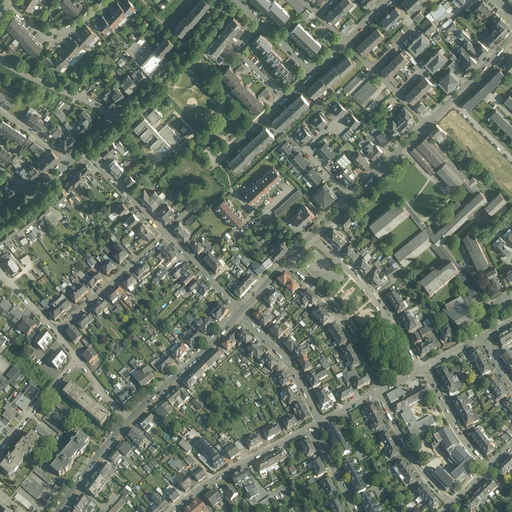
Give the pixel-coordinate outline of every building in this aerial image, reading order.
[(33,7),(23,1),(24,1),(21,0),(18,4),(30,12),(33,7)] [(62,0),(58,5),(63,10),(70,1),(68,0),(62,0)] [(136,7),(128,0),(124,0),(127,3),(124,6),(120,3),(119,5),(128,13),(127,13),(129,14),(133,10),(136,7)] [(211,4),(206,0),(200,0),(185,18),(184,18),(183,18),(174,28),(174,29),(182,35),(191,24),(192,25),(210,4),(211,4)] [(272,3),(269,0),(251,0),(264,12),(275,1),(272,3)] [(350,0),(341,0),(342,1),(340,3),(347,10),(353,3),(350,0)] [(404,0),(402,3),(411,12),(423,0),(404,0)] [(453,0),(443,0),(440,3),(445,10),(455,2),(453,0)] [(479,0),(476,0),(467,9),(471,13),(474,9),(482,2),(479,0)] [(70,1),(63,10),(67,14),(75,6),(77,4),(74,2),(73,4),(70,1)] [(289,14),(275,1),(264,12),(265,12),(267,10),(281,23),(289,14)] [(491,9),(483,1),(482,2),(474,9),(483,18),(491,9)] [(128,13),(119,5),(117,3),(116,5),(119,9),(116,12),(112,9),(110,11),(121,20),(127,13),(128,13)] [(347,10),(340,3),(338,5),(337,4),(335,7),(336,7),(333,9),(340,16),(347,10)] [(440,3),(430,12),(436,18),(445,10),(440,3)] [(75,6),(67,14),(72,19),(82,9),(79,6),(77,8),(75,6)] [(388,25),(391,29),(404,17),(394,6),(379,20),(386,27),(388,25)] [(340,16),(333,9),(332,11),(331,11),(329,13),(327,16),(333,23),(340,16)] [(307,10),(301,16),(305,20),(311,13),(307,10)] [(121,20),(110,11),(109,12),(112,16),(109,19),(105,16),(104,18),(112,26),(114,28),(121,20)] [(420,12),(413,19),(417,23),(424,16),(420,12)] [(496,13),(491,19),(495,23),(500,17),(496,13)] [(247,21),(239,15),(236,19),(241,23),(241,24),(243,25),(247,21)] [(14,16),(4,26),(8,30),(18,19),(14,16)] [(112,26),(104,18),(102,16),(100,18),(104,22),(101,25),(97,22),(95,24),(106,34),(112,26)] [(236,19),(233,17),(225,27),(232,34),(241,24),(241,23),(236,19)] [(509,25),(500,17),(495,23),(498,25),(504,31),(505,30),(509,25)] [(428,18),(420,26),(429,34),(432,31),(434,32),(436,31),(434,29),(436,27),(428,18)] [(18,19),(8,30),(12,33),(21,23),(18,19)] [(450,19),(443,25),(445,28),(453,21),(452,21),(450,19)] [(454,22),(453,21),(445,28),(448,32),(456,25),(454,22)] [(21,23),(12,33),(11,34),(15,37),(25,27),(21,23)] [(321,44),(298,23),(290,32),(313,53),(321,44)] [(504,31),(498,25),(496,28),(494,27),(492,30),(493,31),(492,33),(499,38),(505,31),(505,30),(504,31)] [(96,36),(86,26),(82,30),(93,40),(96,36)] [(224,26),(214,38),(223,46),(232,34),(225,27),(224,26)] [(25,27),(15,37),(19,41),(28,31),(29,31),(25,27)] [(474,33),(467,27),(464,30),(471,37),(472,36),(475,40),(478,37),(474,33)] [(244,32),(240,29),(234,36),(238,39),(244,32)] [(378,29),(375,31),(374,31),(372,33),(373,33),(371,35),(377,41),(380,38),(381,39),(384,36),(378,29)] [(93,40),(82,30),(80,33),(82,35),(80,37),(88,44),(93,40)] [(440,57),(430,46),(431,45),(416,30),(415,31),(420,36),(408,47),(406,49),(410,54),(413,51),(414,52),(414,53),(415,54),(415,53),(433,72),(444,61),(440,57)] [(28,31),(19,41),(18,41),(22,45),(32,35),(28,31)] [(415,31),(404,42),(408,47),(420,36),(415,31)] [(327,32),(324,38),(330,40),(333,34),(327,32)] [(476,49),(467,41),(470,38),(462,32),(459,35),(466,42),(464,44),(472,53),(476,49)] [(492,33),(490,35),(488,33),(487,34),(484,32),(482,35),(484,38),(483,39),(492,46),(496,41),(497,41),(498,40),(498,39),(499,38),(492,33)] [(273,45),(260,34),(253,41),(265,52),(270,47),(271,47),(273,45)] [(32,35),(22,45),(26,49),(35,39),(36,38),(32,35)] [(88,44),(80,37),(78,35),(76,37),(77,39),(75,41),(82,48),(84,49),(88,44)] [(371,35),(369,37),(368,36),(366,38),(367,39),(364,41),(370,47),(377,41),(371,35)] [(174,43),(167,36),(155,50),(154,50),(162,57),(161,56),(174,43)] [(223,46),(214,38),(207,47),(210,50),(208,52),(217,60),(219,62),(223,58),(217,52),(223,46)] [(35,39),(26,49),(29,53),(39,43),(35,39)] [(82,48),(75,41),(74,40),(72,42),(70,41),(68,43),(78,53),(82,48)] [(488,50),(478,40),(476,43),(478,44),(480,45),(477,48),(484,55),(488,50)] [(364,41),(362,43),(362,42),(359,44),(360,45),(357,47),(364,54),(367,51),(367,50),(370,47),(364,41)] [(234,47),(228,42),(224,46),(230,52),(234,47)] [(39,43),(29,53),(33,56),(43,46),(39,43)] [(78,53),(68,43),(65,46),(67,47),(65,49),(73,57),(78,53)] [(442,55),(432,44),(431,45),(430,46),(440,57),(442,55)] [(271,47),(270,47),(265,52),(263,54),(276,66),(281,61),(283,59),(271,47)] [(477,62),(461,47),(457,51),(466,59),(462,62),(461,60),(459,59),(457,61),(467,72),(477,62)] [(73,57),(65,49),(63,48),(61,50),(63,52),(61,54),(68,61),(69,62),(73,57)] [(484,55),(477,48),(476,49),(472,53),(479,60),(484,55)] [(411,57),(404,49),(401,52),(408,59),(407,59),(408,60),(411,57)] [(155,51),(143,64),(149,70),(150,70),(149,70),(162,57),(154,50),(155,51)] [(408,59),(401,52),(398,55),(397,55),(395,57),(396,57),(394,59),(400,65),(403,62),(404,63),(407,59),(408,59)] [(60,54),(58,56),(57,57),(55,55),(51,59),(47,55),(42,60),(49,67),(53,63),(55,65),(55,67),(57,67),(60,69),(68,61),(61,54),(60,54)] [(335,66),(322,78),(328,84),(330,86),(342,74),(343,75),(355,63),(348,55),(336,67),(335,66)] [(394,59),(392,61),(392,60),(390,62),(390,63),(388,65),(394,72),(395,72),(398,69),(397,68),(400,65),(394,59)] [(281,61),(276,66),(273,69),(286,81),(293,73),(281,61)] [(394,72),(388,65),(386,67),(385,67),(383,69),(384,69),(381,72),(388,79),(391,76),(390,75),(394,72)] [(245,85),(240,80),(241,78),(237,73),(238,72),(236,70),(235,71),(229,66),(221,75),(233,86),(231,88),(256,112),(264,103),(259,98),(261,97),(259,95),(257,97),(247,87),(248,85),(246,83),(245,85)] [(120,67),(116,71),(121,75),(125,71),(120,67)] [(146,76),(142,71),(141,71),(139,73),(136,70),(134,72),(142,81),(147,76),(146,76)] [(482,86),(479,89),(485,95),(488,92),(499,82),(499,81),(505,75),(500,70),(493,76),(482,86)] [(362,71),(343,89),(348,93),(366,75),(362,71)] [(138,85),(132,79),(126,72),(126,73),(128,75),(120,82),(130,92),(138,85)] [(142,81),(134,72),(132,74),(135,77),(132,79),(138,85),(142,81)] [(450,73),(447,76),(446,75),(443,78),(444,79),(442,81),(449,89),(457,81),(450,73)] [(435,82),(428,74),(425,77),(432,84),(433,84),(435,82)] [(321,77),(307,89),(314,97),(328,84),(322,78),(321,77)] [(432,84),(425,77),(423,79),(422,79),(420,81),(420,82),(419,83),(425,90),(428,87),(429,87),(432,84)] [(370,79),(352,97),(357,101),(374,84),(370,79)] [(425,90),(419,83),(417,85),(416,85),(414,87),(415,87),(412,90),(418,96),(425,90)] [(374,84),(357,101),(361,105),(378,88),(374,84)] [(125,96),(118,87),(113,90),(111,92),(113,95),(118,102),(125,96)] [(270,91),(266,88),(259,95),(261,97),(262,95),(264,98),(270,91)] [(479,89),(470,98),(469,98),(463,104),(468,110),(474,104),(475,104),(485,95),(479,89)] [(0,102),(7,108),(13,100),(0,90),(0,102)] [(418,96),(412,90),(410,92),(410,91),(408,93),(408,94),(406,96),(412,103),(416,100),(415,100),(418,96)] [(113,95),(109,99),(107,96),(104,98),(111,107),(118,102),(113,95)] [(301,95),(272,121),(280,130),(309,103),(301,95)] [(323,103),(319,99),(315,103),(319,107),(323,103)] [(347,111),(338,103),(333,110),(341,117),(347,111)] [(67,117),(57,107),(53,112),(62,121),(67,117)] [(162,116),(155,108),(148,115),(147,116),(150,119),(155,123),(157,121),(157,120),(162,116)] [(405,118),(397,125),(396,124),(396,123),(393,120),(387,125),(394,133),(394,134),(395,134),(395,133),(398,131),(401,134),(413,123),(410,119),(413,117),(414,117),(414,116),(413,116),(405,108),(399,114),(403,117),(405,118)] [(84,110),(78,115),(84,121),(86,118),(87,119),(90,117),(84,110)] [(503,117),(496,110),(491,116),(492,117),(491,119),(494,122),(496,121),(497,122),(499,124),(497,126),(501,129),(502,127),(505,130),(504,132),(508,135),(509,134),(511,136),(511,137),(511,138),(511,139),(511,125),(503,117)] [(31,113),(26,121),(32,125),(39,116),(37,114),(35,116),(31,113)] [(155,123),(150,119),(147,116),(148,115),(146,114),(143,117),(144,119),(144,118),(152,126),(155,123)] [(323,118),(319,114),(313,120),(317,125),(320,128),(327,123),(323,118)] [(360,122),(351,115),(346,121),(354,129),(360,122)] [(39,116),(32,125),(38,129),(44,121),(39,118),(40,117),(39,116)] [(382,125),(375,117),(372,120),(380,127),(382,125)] [(84,121),(80,125),(86,131),(92,125),(87,119),(86,118),(84,121)] [(152,126),(144,118),(144,119),(133,129),(138,134),(147,125),(149,128),(140,136),(145,141),(154,133),(159,138),(150,146),(155,151),(163,143),(168,147),(170,145),(152,126)] [(7,124),(1,132),(3,133),(4,132),(6,133),(10,126),(7,124)] [(447,134),(436,124),(429,131),(439,142),(442,138),(439,135),(440,133),(444,137),(447,134)] [(86,131),(80,125),(75,129),(74,127),(73,129),(74,130),(73,130),(79,137),(86,131)] [(147,125),(138,134),(140,136),(149,128),(147,125)] [(167,125),(158,133),(170,145),(172,148),(181,139),(167,125)] [(14,129),(10,126),(6,133),(8,134),(7,136),(9,137),(14,129)] [(56,129),(53,127),(48,131),(56,140),(60,136),(63,139),(64,138),(63,137),(61,135),(56,129)] [(266,127),(242,150),(242,151),(230,162),(237,171),(250,159),(249,158),(274,136),(266,127)] [(303,128),(297,134),(301,139),(305,143),(311,137),(307,132),(303,128)] [(14,129),(9,137),(11,139),(12,137),(14,138),(18,132),(14,129)] [(350,129),(341,137),(346,141),(354,133),(350,129)] [(394,140),(388,134),(387,135),(382,130),(380,133),(379,133),(390,144),(394,140)] [(26,137),(18,132),(14,138),(16,139),(14,141),(18,144),(19,142),(21,143),(26,137)] [(76,141),(70,135),(69,136),(66,132),(64,134),(66,137),(64,138),(71,146),(76,141)] [(154,133),(145,141),(150,146),(159,138),(154,133)] [(390,144),(379,133),(377,135),(381,140),(380,142),(386,148),(390,144)] [(447,155),(428,135),(416,146),(431,162),(435,166),(446,156),(447,155)] [(71,146),(64,138),(63,139),(57,145),(64,152),(71,146)] [(34,143),(28,139),(25,143),(29,147),(34,143)] [(118,147),(112,141),(106,146),(112,152),(114,150),(115,149),(118,147)] [(382,151),(376,145),(375,146),(370,141),(367,144),(378,155),(382,151)] [(283,145),(278,149),(284,156),(289,151),(293,148),(287,142),(283,145)] [(44,149),(34,143),(29,147),(40,159),(42,161),(44,160),(38,154),(44,149)] [(321,147),(317,151),(321,156),(330,148),(325,143),(321,147)] [(378,155),(367,144),(365,147),(369,151),(368,153),(374,159),(378,155)] [(106,146),(100,151),(106,157),(109,155),(109,154),(112,152),(106,146)] [(431,162),(416,146),(410,152),(425,168),(431,162)] [(12,154),(1,147),(0,148),(0,159),(6,163),(12,154)] [(330,148),(321,156),(326,161),(330,157),(334,153),(330,148)] [(51,151),(48,153),(44,149),(38,154),(44,160),(42,161),(40,159),(39,159),(38,161),(37,161),(40,164),(39,165),(44,170),(54,161),(54,162),(57,159),(56,159),(57,159),(56,157),(51,151)] [(126,163),(117,153),(108,162),(110,165),(109,166),(115,173),(126,163)] [(294,157),(291,161),(295,166),(303,158),(299,153),(294,157)] [(363,157),(359,153),(353,159),(363,169),(369,163),(364,158),(363,157)] [(344,154),(336,161),(344,168),(346,166),(351,162),(344,154)] [(466,177),(446,156),(436,165),(439,168),(436,170),(437,170),(454,189),(462,182),(466,177)] [(303,158),(295,166),(300,171),(304,167),(308,163),(303,158)] [(22,169),(13,159),(11,162),(17,169),(19,172),(22,169)] [(435,166),(431,162),(425,168),(431,175),(437,170),(436,170),(439,168),(436,165),(435,166)] [(32,165),(26,170),(29,173),(35,168),(32,165)] [(91,170),(86,165),(80,170),(86,176),(89,173),(91,171),(91,170)] [(348,167),(347,168),(346,166),(344,168),(336,176),(340,180),(339,180),(341,182),(344,179),(348,184),(356,177),(352,173),(353,172),(348,167)] [(26,170),(24,168),(22,169),(19,172),(29,183),(34,180),(28,174),(29,173),(26,170)] [(29,173),(28,174),(34,180),(41,173),(35,168),(29,173)] [(272,170),(271,169),(246,192),(247,193),(244,196),(252,204),(254,202),(255,203),(281,179),(280,178),(282,176),(274,168),(272,170)] [(308,172),(304,176),(309,181),(317,173),(313,168),(308,172)] [(86,176),(80,170),(75,175),(83,183),(84,182),(83,182),(82,180),(86,176)] [(317,173),(309,181),(313,186),(317,182),(322,178),(317,173)] [(83,183),(75,175),(70,180),(69,180),(75,186),(79,182),(81,184),(81,185),(83,183)] [(133,178),(130,175),(124,181),(129,186),(139,177),(136,175),(133,178)] [(469,180),(466,177),(462,182),(475,196),(480,191),(474,185),(469,180)] [(69,180),(64,185),(69,191),(71,189),(74,186),(75,186),(69,180)] [(13,184),(8,188),(13,194),(18,191),(13,184)] [(325,187),(324,185),(314,194),(315,196),(313,197),(322,207),(324,205),(325,207),(335,198),(334,196),(335,194),(327,185),(325,187)] [(8,188),(3,191),(8,198),(13,194),(8,188)] [(61,189),(55,194),(63,203),(65,201),(62,198),(66,195),(61,189)] [(144,190),(138,195),(144,201),(150,195),(144,190)] [(298,190),(274,212),(278,217),(302,194),(298,190)] [(441,227),(435,233),(429,226),(427,227),(422,222),(420,223),(425,229),(394,254),(404,266),(430,245),(433,248),(446,264),(419,285),(429,298),(457,276),(469,296),(462,301),(461,299),(445,308),(446,310),(442,312),(459,331),(477,321),(473,308),(485,301),(480,292),(477,294),(465,274),(462,270),(455,260),(447,250),(440,242),(482,202),(486,199),(487,198),(480,191),(475,196),(463,206),(441,227)] [(485,205),(484,206),(491,214),(507,199),(500,192),(489,202),(485,205)] [(63,203),(55,194),(49,199),(55,205),(58,202),(61,205),(63,203)] [(80,202),(73,195),(71,197),(74,201),(77,204),(80,202)] [(154,200),(150,195),(144,201),(148,205),(154,200)] [(158,195),(154,200),(148,205),(152,210),(158,204),(160,202),(163,199),(162,199),(159,195),(158,195)] [(233,206),(228,200),(227,201),(225,198),(216,206),(219,209),(218,210),(223,215),(224,214),(229,219),(228,220),(232,225),(233,224),(236,227),(244,220),(242,217),(243,216),(237,210),(236,211),(232,207),(233,206)] [(399,200),(369,225),(380,238),(409,213),(405,208),(409,205),(405,201),(402,204),(399,200)] [(457,200),(435,221),(441,227),(463,206),(457,200)] [(50,209),(45,202),(39,207),(46,216),(48,215),(47,214),(46,212),(50,209)] [(122,203),(113,213),(115,216),(119,212),(122,215),(128,209),(122,203)] [(315,216),(305,206),(302,209),(311,220),(315,216)] [(39,207),(33,211),(38,217),(43,214),(44,217),(45,217),(46,216),(39,207)] [(163,209),(157,214),(161,219),(167,213),(163,209)] [(302,209),(292,218),(302,228),(311,220),(302,209)] [(354,216),(349,210),(343,216),(349,221),(351,219),(353,220),(356,217),(354,216)] [(161,219),(165,223),(167,222),(171,217),(169,215),(167,213),(161,219)] [(194,213),(185,222),(189,226),(198,217),(194,213)] [(29,214),(23,218),(30,228),(32,226),(30,223),(34,220),(29,214)] [(133,214),(127,220),(129,223),(126,226),(128,228),(131,225),(132,226),(133,226),(138,220),(133,214)] [(349,221),(343,216),(338,221),(344,227),(346,228),(348,225),(346,224),(349,221)] [(23,218),(17,223),(22,229),(25,227),(28,230),(30,228),(23,218)] [(175,225),(173,228),(184,240),(191,234),(179,222),(175,225)] [(148,229),(143,224),(137,229),(135,231),(137,233),(139,231),(142,235),(148,229)] [(13,225),(6,229),(11,236),(10,236),(14,233),(17,232),(17,231),(13,225)] [(31,228),(33,230),(27,234),(31,240),(37,236),(35,233),(38,231),(34,226),(31,228)] [(6,229),(0,233),(5,240),(6,239),(11,236),(6,229)] [(153,235),(148,229),(142,235),(146,238),(144,240),(146,241),(147,240),(153,235)] [(345,240),(333,229),(327,236),(339,247),(345,240)] [(488,263),(472,229),(463,238),(469,251),(466,252),(470,259),(473,258),(477,268),(488,263)] [(120,243),(113,235),(111,237),(110,238),(114,243),(115,242),(115,243),(117,244),(118,245),(120,243)] [(266,250),(255,239),(253,240),(257,245),(264,252),(266,250)] [(288,248),(280,241),(276,246),(283,253),(288,248)] [(195,242),(190,247),(194,252),(200,246),(195,242)] [(503,245),(500,242),(495,247),(503,256),(508,251),(503,245)] [(123,250),(118,245),(117,244),(116,244),(115,245),(115,246),(113,247),(114,248),(114,249),(119,254),(124,260),(129,256),(123,250)] [(350,244),(342,251),(343,252),(345,254),(347,256),(353,250),(352,249),(351,247),(352,246),(350,244)] [(264,252),(257,245),(256,246),(259,250),(258,251),(263,256),(265,254),(264,252)] [(200,246),(194,252),(198,256),(204,250),(200,246)] [(283,253),(276,246),(274,248),(273,248),(271,249),(272,250),(269,253),(277,260),(283,253)] [(171,253),(166,248),(160,253),(163,256),(165,258),(171,253)] [(353,250),(347,256),(350,258),(349,259),(351,261),(352,260),(353,261),(355,258),(357,257),(357,256),(360,253),(359,253),(358,251),(356,253),(353,250)] [(176,258),(171,253),(165,258),(168,261),(170,264),(171,264),(176,258)] [(124,260),(119,254),(114,258),(120,264),(124,260)] [(27,255),(20,260),(23,264),(30,260),(27,255)] [(210,256),(204,262),(210,268),(216,262),(214,261),(210,256)] [(364,256),(360,260),(359,261),(356,264),(360,268),(367,262),(365,260),(366,259),(364,256)] [(12,257),(3,263),(12,276),(21,269),(12,257)] [(116,268),(110,262),(105,257),(101,260),(103,263),(106,266),(111,272),(116,268)] [(247,267),(250,264),(244,257),(241,260),(247,267)] [(272,264),(266,258),(264,257),(260,261),(262,262),(260,264),(265,270),(272,264)] [(217,263),(216,262),(210,268),(216,274),(222,268),(217,263)] [(367,262),(360,268),(365,272),(368,269),(368,270),(369,268),(372,265),(370,262),(368,263),(367,262)] [(145,264),(135,273),(139,277),(149,269),(145,264)] [(265,270),(260,264),(257,267),(256,266),(254,267),(255,268),(253,270),(259,276),(265,270)] [(111,272),(106,266),(101,270),(107,276),(111,272)] [(393,266),(387,271),(391,276),(398,270),(396,268),(395,269),(393,266)] [(190,272),(184,267),(183,268),(181,267),(180,267),(179,267),(179,268),(178,268),(177,270),(172,275),(177,280),(179,278),(179,277),(181,275),(184,277),(190,272)] [(168,274),(166,277),(168,279),(172,275),(177,270),(175,268),(168,274)] [(495,268),(486,273),(488,278),(491,276),(493,280),(496,279),(494,275),(497,273),(495,268)] [(164,270),(157,277),(161,281),(166,277),(168,274),(164,270)] [(375,270),(373,272),(371,273),(368,276),(369,276),(368,277),(370,279),(371,278),(373,281),(379,276),(377,273),(375,272),(376,271),(375,270)] [(184,277),(180,281),(181,281),(180,282),(182,284),(185,287),(189,283),(195,277),(190,272),(184,277)] [(93,277),(92,278),(97,284),(103,279),(98,273),(93,277)] [(285,274),(283,275),(278,281),(284,287),(287,284),(291,280),(285,274)] [(257,281),(251,276),(252,275),(251,275),(248,278),(247,280),(252,286),(257,281)] [(381,278),(379,276),(373,281),(375,283),(374,284),(376,286),(377,286),(384,280),(383,279),(382,280),(381,278)] [(137,283),(131,277),(127,281),(132,287),(137,283)] [(157,277),(153,281),(157,285),(161,281),(157,277)] [(97,284),(92,278),(87,283),(92,289),(97,284)] [(75,287),(70,281),(68,283),(65,279),(62,282),(64,284),(65,283),(69,287),(71,290),(75,287)] [(497,281),(496,279),(493,280),(498,291),(490,295),(491,298),(502,293),(500,287),(497,281)] [(252,286),(247,280),(245,282),(243,285),(248,290),(252,286)] [(299,287),(291,280),(287,284),(289,285),(286,288),(292,294),(299,287)] [(132,287),(127,281),(122,285),(128,291),(132,287)] [(199,281),(193,286),(196,289),(198,292),(204,286),(199,281)] [(66,292),(60,285),(58,287),(64,294),(66,292)] [(241,287),(239,289),(245,294),(248,290),(243,285),(241,287)] [(88,292),(83,286),(79,290),(84,296),(88,292)] [(204,286),(198,292),(201,295),(203,297),(209,291),(204,286)] [(124,294),(119,288),(113,293),(118,299),(121,297),(124,294)] [(237,291),(234,293),(240,299),(245,294),(239,289),(237,291)] [(84,296),(79,290),(76,292),(75,292),(73,293),(79,300),(84,296)] [(183,293),(180,290),(174,295),(177,298),(183,293)] [(312,295),(307,290),(301,296),(307,301),(312,295)] [(73,293),(72,291),(71,292),(73,295),(70,297),(75,304),(79,300),(73,293)] [(280,297),(275,291),(270,297),(275,302),(277,300),(280,297)] [(391,293),(388,295),(389,295),(386,297),(390,303),(398,298),(397,298),(394,292),(392,294),(391,293)] [(113,293),(107,298),(112,304),(114,306),(115,305),(117,303),(116,301),(118,299),(113,293)] [(318,301),(312,295),(307,301),(309,303),(312,306),(318,301)] [(3,296),(1,298),(0,299),(0,310),(4,314),(5,312),(12,305),(12,304),(3,296)] [(307,301),(301,296),(300,298),(296,302),(301,307),(303,305),(307,301)] [(270,297),(267,300),(266,299),(264,301),(265,302),(270,307),(275,302),(270,297)] [(398,298),(390,303),(394,309),(401,304),(399,301),(400,300),(398,297),(397,298),(398,298)] [(66,301),(65,299),(63,301),(64,302),(63,303),(60,300),(57,303),(60,306),(61,306),(66,312),(72,306),(66,301)] [(103,301),(98,306),(103,312),(104,311),(109,307),(103,301)] [(23,311),(13,303),(12,304),(12,305),(5,312),(15,320),(23,311)] [(224,307),(220,303),(217,305),(220,307),(217,310),(224,317),(228,311),(224,307)] [(401,304),(394,309),(398,314),(400,313),(403,311),(405,310),(401,304)] [(60,306),(57,309),(56,308),(54,309),(55,310),(60,316),(66,312),(61,306),(60,306)] [(103,312),(98,306),(92,311),(98,317),(103,312)] [(319,308),(312,314),(318,322),(326,315),(319,308)] [(55,311),(51,314),(50,312),(49,314),(50,315),(55,321),(60,316),(55,310),(54,309),(55,311)] [(224,317),(217,310),(214,313),(212,311),(210,313),(214,317),(215,317),(219,321),(224,317)] [(263,315),(259,311),(253,317),(259,322),(266,314),(265,313),(263,315)] [(89,314),(83,319),(88,325),(94,320),(89,314)] [(270,321),(266,317),(268,315),(266,314),(259,322),(264,327),(270,321)] [(189,315),(186,318),(186,319),(191,323),(194,320),(189,315)] [(331,321),(326,315),(318,322),(323,328),(331,321)] [(406,316),(403,318),(401,319),(404,325),(412,321),(409,315),(406,316)] [(22,322),(17,327),(22,332),(31,322),(26,317),(22,322)] [(88,325),(83,319),(78,324),(83,330),(88,325)] [(215,325),(209,319),(204,324),(211,330),(214,327),(213,327),(215,325)] [(204,324),(201,321),(197,324),(196,325),(199,328),(199,329),(205,335),(207,333),(208,333),(211,330),(204,324)] [(412,321),(404,325),(408,334),(417,329),(412,321)] [(31,322),(22,332),(28,336),(36,326),(31,322)] [(280,327),(277,325),(276,325),(269,332),(274,336),(280,329),(280,327)] [(425,328),(419,331),(421,336),(434,330),(431,325),(429,326),(425,328)] [(280,329),(274,336),(278,340),(284,334),(284,335),(288,330),(283,326),(280,329)] [(335,326),(330,329),(329,328),(326,330),(329,334),(330,333),(334,339),(341,334),(340,331),(338,331),(335,326)] [(73,328),(67,334),(73,341),(80,336),(73,328)] [(202,338),(192,328),(189,330),(194,334),(191,337),(197,343),(202,338)] [(448,329),(440,333),(442,336),(445,342),(453,338),(448,329)] [(236,330),(230,337),(232,340),(236,336),(237,337),(239,334),(236,330)] [(239,334),(237,337),(241,341),(247,335),(242,331),(239,334)] [(511,337),(509,333),(498,339),(501,343),(500,344),(502,348),(507,345),(511,342),(511,337)] [(53,341),(46,334),(39,340),(44,345),(40,349),(42,351),(53,341)] [(341,334),(334,339),(338,345),(337,346),(339,349),(342,347),(341,346),(347,342),(343,338),(343,336),(341,334)] [(197,343),(191,337),(188,339),(184,335),(182,337),(192,348),(197,343)] [(247,335),(241,341),(246,345),(248,342),(251,339),(247,335)] [(137,345),(141,342),(136,336),(132,339),(137,345)] [(232,340),(230,337),(229,337),(230,338),(226,342),(232,348),(236,343),(232,340)] [(90,342),(86,338),(82,341),(85,346),(90,342)] [(289,339),(283,345),(287,349),(293,343),(289,339)] [(418,339),(413,342),(415,347),(422,344),(419,339),(418,340),(418,339)] [(187,350),(178,340),(175,343),(179,348),(177,350),(183,357),(186,353),(185,352),(187,350)] [(433,341),(431,340),(427,342),(427,341),(425,343),(426,345),(430,353),(437,349),(433,341)] [(232,348),(226,342),(221,346),(227,352),(232,348)] [(293,343),(287,349),(292,353),(293,352),(299,347),(298,345),(296,346),(293,343)] [(258,350),(252,344),(251,345),(249,348),(247,350),(251,354),(248,357),(250,358),(258,350)] [(426,345),(423,346),(422,344),(415,347),(418,353),(418,354),(420,357),(420,358),(421,358),(422,358),(425,356),(425,357),(426,356),(425,355),(430,353),(426,345)] [(299,347),(293,352),(296,357),(303,352),(299,347)] [(349,347),(343,350),(343,349),(340,350),(342,354),(343,353),(347,360),(355,355),(353,353),(352,352),(349,347)] [(478,349),(470,353),(474,360),(481,356),(482,356),(478,349)] [(46,362),(56,371),(66,359),(57,350),(46,362)] [(97,357),(91,350),(83,356),(89,363),(97,357)] [(183,357),(177,350),(176,351),(171,354),(176,360),(178,358),(179,360),(183,357)] [(223,356),(218,350),(212,355),(220,363),(221,361),(219,359),(223,356)] [(258,350),(250,358),(251,359),(253,357),(258,361),(260,358),(263,355),(258,350)] [(303,352),(296,357),(300,361),(305,357),(305,358),(307,356),(303,352)] [(511,355),(510,352),(502,357),(506,364),(505,364),(507,367),(507,366),(511,363),(511,355)] [(174,364),(165,354),(163,355),(162,356),(166,359),(162,362),(169,369),(174,364)] [(220,363),(212,355),(207,360),(213,366),(217,362),(218,364),(220,363)] [(355,355),(347,360),(350,366),(349,367),(351,370),(354,369),(353,368),(359,365),(356,359),(356,358),(355,355)] [(263,361),(267,366),(273,360),(268,356),(266,358),(263,361)] [(481,356),(474,360),(476,365),(484,361),(481,356)] [(305,357),(300,361),(298,362),(301,367),(308,363),(305,358),(305,357)] [(213,366),(207,360),(203,365),(208,370),(213,366)] [(273,360),(267,366),(271,370),(273,368),(276,365),(277,365),(273,360)] [(140,371),(137,366),(139,363),(139,362),(137,361),(131,365),(138,373),(141,371),(140,371)] [(169,369),(162,362),(159,365),(155,361),(153,363),(159,370),(163,374),(169,369)] [(484,361),(476,365),(479,370),(487,366),(484,361)] [(159,370),(153,363),(151,365),(157,371),(159,370)] [(308,363),(301,367),(304,372),(311,369),(308,363)] [(208,370),(203,365),(199,369),(204,374),(208,370)] [(487,366),(479,370),(482,376),(485,375),(490,372),(487,366)] [(10,380),(15,384),(23,374),(15,367),(6,377),(10,380)] [(152,375),(146,367),(143,370),(143,369),(140,371),(141,371),(150,382),(153,379),(151,376),(152,375)] [(199,369),(193,374),(201,381),(202,380),(201,378),(204,375),(204,374),(199,369)] [(445,369),(438,373),(441,379),(449,376),(445,369)] [(127,370),(120,375),(126,381),(132,376),(127,370)] [(322,372),(321,370),(317,372),(318,374),(315,376),(318,381),(327,376),(325,371),(324,371),(322,372)] [(346,375),(349,380),(358,375),(355,370),(346,375)] [(150,382),(141,371),(138,373),(133,377),(142,388),(150,382)] [(346,375),(345,372),(341,374),(347,385),(351,383),(349,380),(346,375)] [(279,375),(276,377),(279,382),(286,378),(283,373),(282,373),(279,375)] [(201,381),(193,374),(188,379),(194,385),(198,381),(199,383),(201,381)] [(315,376),(314,374),(307,378),(313,389),(320,385),(318,381),(315,376)] [(367,376),(360,380),(364,386),(370,383),(367,376)] [(449,376),(441,379),(443,384),(451,380),(449,376)] [(8,383),(1,377),(0,378),(0,394),(3,391),(4,392),(8,388),(7,387),(9,384),(8,383)] [(493,377),(486,382),(490,387),(497,382),(493,377)] [(286,378),(279,382),(283,388),(286,385),(290,383),(286,378)] [(451,380),(443,384),(446,388),(456,383),(454,378),(451,380)] [(188,379),(183,384),(189,390),(190,391),(191,389),(190,388),(194,385),(188,379)] [(360,380),(354,383),(357,390),(364,386),(360,380)] [(497,382),(490,387),(487,389),(488,390),(491,389),(493,391),(500,386),(497,382)] [(125,387),(123,389),(120,391),(127,400),(131,397),(126,391),(127,390),(129,389),(132,386),(129,383),(125,387)] [(456,383),(446,388),(449,395),(460,389),(456,383)] [(31,385),(23,395),(23,396),(31,402),(39,392),(35,388),(31,385)] [(98,407),(83,395),(84,394),(73,385),(71,387),(70,387),(64,393),(66,396),(66,397),(99,424),(99,423),(102,426),(108,419),(107,418),(109,415),(98,406),(98,407)] [(500,386),(493,391),(495,394),(492,396),(493,397),(496,395),(503,390),(500,386)] [(350,388),(347,390),(346,387),(342,389),(343,390),(344,391),(347,398),(354,395),(350,388)] [(426,387),(404,399),(404,397),(405,397),(400,388),(386,396),(391,404),(399,400),(400,401),(392,405),(396,413),(401,411),(409,407),(427,397),(428,400),(431,398),(426,387)] [(185,394),(180,388),(175,392),(181,398),(182,397),(185,394)] [(285,391),(282,392),(285,397),(286,399),(293,395),(289,388),(288,389),(285,391)] [(323,390),(316,394),(319,401),(329,396),(328,394),(326,395),(323,390)] [(507,395),(503,390),(496,395),(493,397),(495,400),(495,401),(494,402),(495,403),(497,403),(507,395)] [(120,391),(119,391),(116,394),(118,397),(123,403),(123,404),(124,403),(123,403),(127,400),(120,391)] [(344,391),(337,395),(341,402),(347,398),(344,391)] [(175,392),(170,396),(176,402),(178,401),(181,398),(175,392)] [(215,399),(208,392),(205,394),(213,401),(215,399)] [(293,395),(286,399),(286,401),(289,406),(296,402),(293,395)] [(31,402),(23,396),(15,405),(17,407),(23,411),(31,402)] [(176,402),(170,396),(166,400),(172,406),(175,403),(176,402)] [(204,399),(201,396),(199,398),(202,401),(205,405),(208,402),(204,399)] [(329,396),(319,401),(323,407),(326,405),(327,408),(328,409),(331,407),(332,407),(329,402),(331,401),(329,398),(330,397),(329,396)] [(202,408),(194,400),(191,403),(197,408),(196,409),(199,412),(202,408)] [(75,415),(59,401),(55,406),(71,420),(75,415)] [(169,407),(164,401),(160,405),(159,404),(157,406),(158,406),(157,407),(160,410),(162,408),(164,411),(165,411),(169,407)] [(462,401),(455,405),(458,412),(465,408),(468,406),(469,405),(467,401),(463,403),(462,401)] [(9,406),(7,404),(4,408),(7,410),(2,416),(4,418),(9,423),(18,413),(14,410),(9,406)] [(297,406),(294,408),(297,413),(306,408),(305,406),(304,407),(302,404),(297,406)] [(370,407),(365,410),(368,416),(376,412),(372,406),(370,407)] [(162,412),(160,410),(157,407),(153,411),(158,417),(159,417),(159,416),(163,421),(168,416),(167,414),(164,411),(162,412)] [(409,407),(401,411),(403,414),(401,415),(406,426),(408,424),(410,427),(408,429),(413,439),(420,435),(419,434),(421,432),(422,434),(432,429),(431,427),(435,425),(431,417),(417,424),(409,407)] [(306,408),(297,413),(299,417),(300,419),(300,418),(301,419),(303,423),(303,422),(310,419),(306,411),(307,410),(306,408)] [(465,408),(458,412),(460,416),(468,412),(465,408)] [(376,412),(368,416),(370,420),(378,416),(376,412)] [(468,412),(460,416),(463,421),(469,417),(470,417),(468,412)] [(154,419),(149,414),(142,421),(145,423),(148,425),(150,424),(154,420),(154,419)] [(63,430),(46,416),(42,420),(59,434),(63,430)] [(378,416),(370,420),(373,425),(380,421),(378,416)] [(197,420),(204,426),(207,423),(200,417),(197,420)] [(469,417),(463,421),(466,427),(470,425),(473,424),(469,417)] [(294,418),(288,421),(292,428),(297,425),(298,425),(296,422),(294,418)] [(145,423),(142,421),(138,424),(144,430),(148,426),(148,425),(145,423)] [(288,421),(283,423),(286,430),(287,431),(292,428),(288,421)] [(380,421),(373,425),(376,431),(379,429),(383,427),(384,427),(380,421)] [(335,425),(327,429),(334,443),(342,439),(335,425)] [(54,440),(38,426),(34,430),(51,444),(54,440)] [(281,433),(277,426),(271,430),(275,437),(281,433)] [(511,432),(506,426),(503,429),(511,437),(511,436),(511,432)] [(147,441),(135,430),(132,432),(132,431),(130,433),(131,434),(128,436),(128,437),(131,440),(140,448),(147,441)] [(271,430),(264,433),(268,440),(275,437),(271,430)] [(477,431),(470,436),(475,442),(482,436),(479,433),(477,431)] [(380,437),(379,437),(383,443),(390,440),(387,433),(380,437)] [(24,443),(23,442),(22,441),(14,451),(15,452),(23,459),(27,453),(29,455),(32,451),(31,451),(34,448),(33,447),(36,443),(38,440),(34,437),(31,434),(28,437),(24,443)] [(74,442),(73,441),(71,443),(72,444),(66,452),(74,459),(79,454),(81,455),(87,448),(85,446),(89,441),(81,434),(74,442)] [(259,436),(254,439),(253,437),(251,437),(256,447),(263,443),(259,436)] [(482,436),(475,442),(479,446),(485,441),(482,436)] [(251,440),(246,443),(249,450),(256,447),(251,437),(249,438),(251,440)] [(349,453),(342,439),(334,443),(341,457),(349,453)] [(193,449),(183,440),(179,445),(188,454),(193,449)] [(220,457),(203,440),(196,447),(206,457),(205,458),(203,456),(203,455),(203,456),(202,456),(199,459),(202,462),(213,473),(217,470),(211,463),(220,457)] [(306,441),(302,443),(300,444),(304,451),(312,446),(311,443),(310,443),(308,440),(306,441)] [(383,443),(381,445),(383,449),(385,448),(393,444),(390,440),(383,443)] [(227,445),(224,441),(220,444),(225,452),(230,449),(227,445)] [(485,441),(479,446),(482,451),(489,445),(485,441)] [(132,450),(122,442),(116,450),(126,458),(132,450)] [(240,445),(237,442),(234,444),(240,451),(244,449),(240,445)] [(154,444),(148,450),(153,454),(158,448),(154,444)] [(393,444),(385,448),(388,452),(395,448),(393,444)] [(458,480),(476,463),(458,444),(447,453),(451,457),(448,460),(450,462),(441,471),(439,469),(436,472),(448,485),(456,478),(458,480)] [(489,445),(482,451),(486,456),(493,451),(492,449),(493,448),(493,447),(491,444),(489,445)] [(233,446),(230,449),(235,457),(240,454),(234,446),(233,446)] [(312,446),(304,451),(307,457),(309,456),(310,457),(313,455),(313,454),(315,453),(314,450),(312,446)] [(395,448),(388,452),(391,458),(394,457),(398,455),(398,454),(395,448)] [(235,457),(230,449),(225,452),(231,460),(235,457)] [(115,451),(109,459),(115,464),(116,463),(118,464),(121,460),(119,458),(121,457),(115,451)] [(15,452),(9,459),(8,458),(0,467),(0,470),(7,477),(12,472),(14,473),(17,470),(16,469),(18,466),(19,467),(17,465),(23,459),(15,452)] [(66,452),(60,459),(58,458),(56,461),(57,462),(51,469),(59,476),(64,471),(65,473),(72,466),(70,464),(74,459),(66,452)] [(282,452),(276,456),(279,463),(286,460),(282,452)] [(276,456),(271,458),(269,459),(273,467),(279,463),(276,456)] [(194,463),(189,457),(186,460),(191,466),(194,463)] [(225,464),(220,457),(211,463),(217,470),(225,464)] [(269,459),(267,460),(263,463),(267,470),(273,467),(269,459)] [(125,461),(124,460),(120,464),(126,468),(129,465),(125,461)] [(319,460),(317,461),(316,461),(313,463),(311,464),(314,471),(323,466),(321,463),(319,460)] [(351,461),(342,465),(350,480),(358,475),(351,461)] [(406,467),(402,461),(397,464),(395,466),(395,467),(393,469),(394,471),(397,469),(399,472),(406,467)] [(263,463),(259,464),(259,465),(256,466),(255,466),(256,467),(259,474),(260,474),(267,470),(263,463)] [(111,469),(105,464),(101,469),(107,474),(109,472),(111,469)] [(511,470),(504,464),(501,467),(507,474),(511,470)] [(53,480),(36,466),(33,471),(49,485),(53,480)] [(323,466),(314,471),(318,477),(320,476),(324,475),(324,474),(326,473),(324,470),(325,469),(323,466)] [(206,477),(199,467),(195,470),(196,473),(198,472),(203,479),(206,477)] [(406,467),(399,472),(402,476),(409,471),(406,467)] [(507,474),(501,467),(496,472),(502,478),(507,474)] [(107,474),(101,469),(97,474),(103,480),(106,477),(107,474)] [(196,473),(195,470),(191,473),(198,482),(203,479),(198,472),(196,473)] [(247,471),(238,476),(242,483),(250,478),(247,471)] [(409,471),(402,476),(405,480),(412,476),(409,471)] [(103,480),(97,474),(85,490),(95,498),(107,483),(103,480)] [(358,475),(350,480),(357,494),(366,490),(358,475)] [(44,490),(28,476),(24,481),(40,495),(44,490)] [(238,476),(232,479),(236,486),(238,485),(242,483),(238,476)] [(405,480),(402,482),(405,486),(407,484),(409,486),(411,484),(416,481),(412,476),(405,480)] [(193,485),(185,477),(183,479),(181,481),(189,489),(193,485)] [(178,478),(174,482),(178,485),(186,493),(189,489),(181,481),(178,478)] [(242,483),(245,488),(246,491),(254,487),(255,486),(250,478),(242,483)] [(329,479),(321,483),(325,491),(333,486),(329,479)] [(37,499),(40,495),(24,481),(20,485),(37,499)] [(497,488),(491,481),(486,486),(492,493),(497,488)] [(422,485),(415,491),(420,496),(427,490),(422,485)] [(333,486),(325,491),(329,498),(337,493),(333,486)] [(492,493),(486,486),(482,490),(488,497),(492,493)] [(238,495),(231,487),(224,492),(231,501),(238,495)] [(254,487),(246,491),(250,495),(253,498),(258,494),(254,487)] [(130,493),(125,488),(120,493),(124,496),(125,498),(126,497),(130,493)] [(173,490),(169,494),(166,490),(163,492),(167,496),(173,503),(180,497),(173,490)] [(427,490),(420,496),(424,500),(430,495),(427,490)] [(488,497),(482,490),(481,491),(481,490),(477,494),(484,501),(488,497)] [(222,501),(214,491),(205,498),(213,508),(222,501)] [(32,505),(18,493),(14,498),(28,510),(32,505)] [(370,511),(375,509),(368,494),(360,499),(366,511),(370,511)] [(484,501),(477,494),(474,497),(474,498),(480,505),(484,501)] [(163,500),(161,502),(159,501),(160,500),(156,495),(151,500),(154,503),(157,506),(162,511),(168,506),(163,500)] [(253,498),(250,495),(245,499),(251,506),(261,510),(261,509),(258,505),(258,504),(257,502),(256,503),(253,498)] [(434,499),(430,495),(424,500),(428,505),(434,499)] [(258,504),(258,505),(261,509),(274,501),(270,496),(258,504)] [(83,498),(81,497),(77,502),(85,507),(86,505),(88,502),(83,498)] [(480,505),(474,498),(470,502),(476,508),(480,505)] [(121,499),(108,511),(117,511),(126,503),(123,500),(121,499)] [(439,504),(434,499),(428,505),(433,510),(439,504)] [(337,500),(329,505),(333,511),(341,508),(337,500)] [(19,511),(7,501),(0,509),(2,511),(19,511)] [(189,509),(185,511),(186,511),(185,511),(207,511),(208,511),(199,501),(195,504),(192,506),(189,509)] [(85,507),(77,502),(74,507),(81,511),(83,509),(85,507)] [(236,506),(233,502),(230,504),(236,511),(239,510),(236,506)] [(472,511),(476,508),(470,502),(465,507),(469,511),(472,511)]
